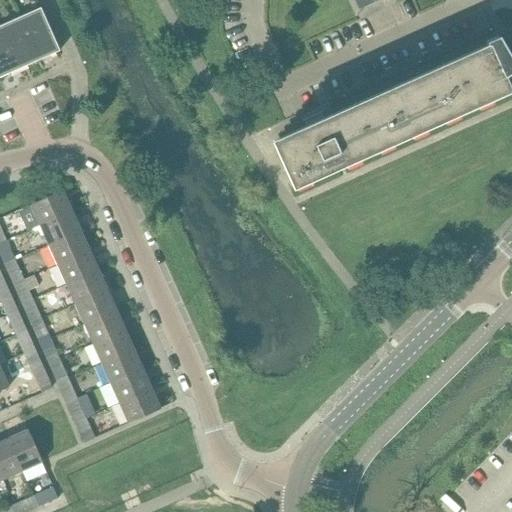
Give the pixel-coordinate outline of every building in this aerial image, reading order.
[(354,0),(359,9),(378,0),(354,0)] [(59,51),(40,8),(19,17),(39,60),(59,51)] [(19,17),(0,25),(0,27),(18,69),(39,60),(19,17)] [(0,77),(18,69),(0,27),(0,77)] [(293,186),(336,167),(509,90),(507,87),(511,84),(511,52),(508,54),(498,36),(485,41),(489,49),(325,122),(320,112),(304,119),(309,130),(275,145),(293,186)] [(62,190),(30,205),(39,225),(72,211),(62,190)] [(48,245),(80,230),(72,211),(39,225),(48,245)] [(57,265),(89,250),(80,230),(48,245),(57,265)] [(0,242),(0,256),(1,258),(11,253),(6,240),(0,242)] [(66,284),(98,270),(89,250),(57,265),(66,284)] [(7,272),(13,284),(23,280),(18,267),(7,272)] [(74,304),(107,290),(98,270),(66,284),(74,304)] [(23,280),(13,284),(18,297),(29,292),(28,291),(38,286),(33,275),(24,280),(23,280)] [(83,324),(116,309),(107,290),(74,304),(83,324)] [(1,303),(7,316),(18,311),(12,298),(1,303)] [(25,311),(30,324),(41,319),(35,306),(25,311)] [(92,343),(124,329),(116,309),(83,324),(92,343)] [(23,324),(18,311),(7,316),(13,328),(23,324)] [(30,324),(36,337),(47,332),(41,319),(30,324)] [(101,363),(133,349),(124,329),(92,343),(101,363)] [(19,342),(25,355),(35,350),(30,338),(19,342)] [(42,351),(48,363),(59,358),(53,346),(42,351)] [(110,383),(142,368),(133,349),(101,363),(110,383)] [(44,371),(35,350),(25,355),(34,376),(44,371)] [(48,363),(54,376),(64,371),(59,358),(48,363)] [(0,390),(8,387),(0,368),(0,390)] [(119,403),(151,388),(142,368),(110,383),(119,403)] [(60,390),(65,403),(76,398),(71,385),(60,390)] [(128,423),(160,409),(151,388),(119,403),(128,423)] [(82,411),(76,398),(65,403),(71,416),(82,411)] [(83,443),(94,438),(88,425),(78,430),(83,443)] [(7,439),(22,471),(42,462),(28,430),(7,439)] [(0,476),(2,480),(22,471),(7,439),(0,442),(0,476)] [(38,507),(50,501),(46,491),(33,496),(38,507)] [(26,511),(38,507),(33,496),(20,502),(24,511),(26,511)]
